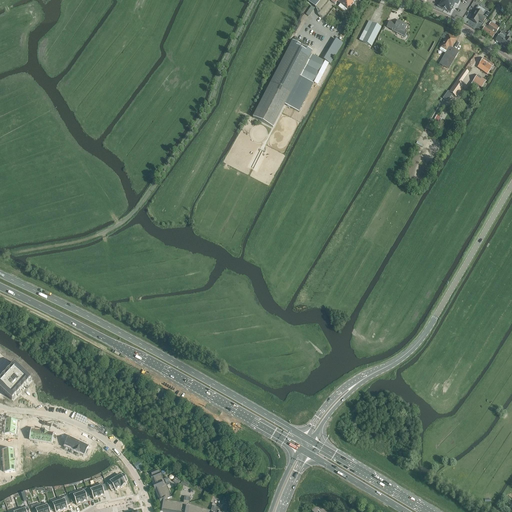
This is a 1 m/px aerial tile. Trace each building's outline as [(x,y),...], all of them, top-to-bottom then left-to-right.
[(331,0),(335,4),(337,1),(347,10),(356,0),(331,0)] [(441,0),(438,7),(442,9),(444,10),(448,0),(441,0)] [(448,0),(444,10),(446,11),(450,13),(455,3),(458,4),(460,0),(448,0)] [(309,17),(315,9),(311,6),(306,15),(309,17)] [(476,10),(470,20),(476,24),(478,21),(482,24),(485,19),(481,16),(483,14),(484,15),(486,12),(478,6),(476,10)] [(495,6),(492,11),(490,14),(488,16),(488,17),(487,18),(491,21),(500,8),(495,6)] [(407,30),(405,30),(407,26),(404,24),(404,23),(398,20),(396,24),(393,23),(389,21),(386,27),(392,30),(392,31),(405,37),(407,32),(407,30)] [(491,38),(498,27),(491,22),(487,30),(483,28),(481,32),(491,38)] [(380,28),(373,24),(364,42),(371,46),(380,28)] [(439,64),(449,70),(458,53),(452,49),(457,39),(448,34),(441,48),(447,51),(439,64)] [(494,41),(499,45),(504,40),(499,35),(494,41)] [(505,38),(504,40),(499,45),(505,50),(511,42),(507,39),(509,37),(507,35),(505,38)] [(325,59),(332,62),(343,40),(336,37),(325,59)] [(293,41),(272,82),(254,117),(273,127),(285,104),(300,112),(314,83),(325,61),(311,54),(312,51),(293,41)] [(487,74),(494,65),(484,58),(477,68),(487,74)] [(449,92),(457,97),(464,87),(461,84),(469,72),(465,70),(449,92)] [(478,75),(472,83),(471,85),(477,89),(479,86),(482,88),(486,81),(478,75)] [(15,363),(0,379),(0,389),(11,400),(31,379),(15,363)] [(6,419),(5,427),(16,428),(17,420),(6,419)] [(5,427),(4,434),(15,435),(16,428),(5,427)] [(69,437),(64,447),(69,450),(74,440),(69,437)] [(74,440),(69,450),(74,452),(79,442),(74,440)] [(79,442),(74,452),(79,454),(84,444),(79,442)] [(84,444),(79,454),(84,457),(86,453),(87,453),(88,450),(87,450),(89,447),(84,444)] [(139,462),(134,465),(137,470),(142,467),(139,462)] [(218,511),(217,511),(218,508),(212,506),(211,511),(189,504),(190,498),(184,497),(183,503),(168,501),(167,499),(172,497),(166,485),(170,483),(168,478),(163,480),(161,476),(162,476),(160,472),(158,473),(157,469),(150,472),(152,476),(150,477),(154,486),(153,487),(155,490),(160,502),(161,502),(159,511),(218,511)] [(123,474),(115,479),(121,488),(126,485),(125,483),(127,481),(123,474)] [(176,477),(173,482),(178,485),(181,480),(176,477)] [(115,479),(107,484),(112,491),(114,489),(116,491),(120,488),(121,489),(121,488),(115,479)] [(101,484),(95,486),(99,498),(105,496),(104,493),(107,491),(105,485),(101,486),(101,484)] [(87,489),(89,497),(92,496),(93,500),(99,498),(95,486),(95,487),(90,489),(90,490),(88,491),(87,489)] [(87,489),(78,492),(82,504),(88,502),(87,498),(89,497),(87,489)] [(78,492),(69,495),(72,503),(75,502),(76,506),(82,504),(78,492)] [(67,497),(58,500),(62,511),(67,510),(66,506),(69,505),(67,497)] [(53,504),(50,505),(52,511),(55,510),(55,511),(60,511),(62,511),(58,500),(52,502),(53,504)]
